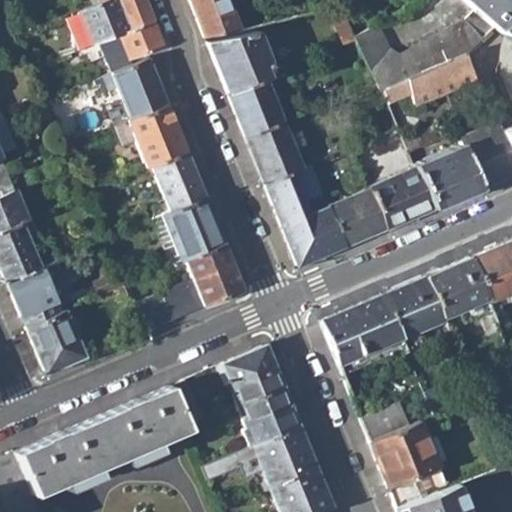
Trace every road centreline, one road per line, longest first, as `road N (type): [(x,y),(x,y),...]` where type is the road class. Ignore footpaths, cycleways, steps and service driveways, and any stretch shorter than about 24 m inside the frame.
road 1 (residential): [(164,0),(277,302)]
road 2 (residential): [(26,408),(277,302)]
road 3 (residential): [(277,302),(511,203)]
road 4 (residential): [(277,302),(362,511)]
